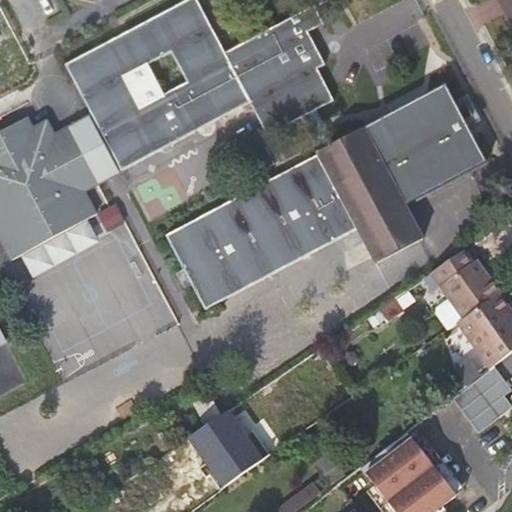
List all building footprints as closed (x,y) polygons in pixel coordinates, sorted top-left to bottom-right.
[(311,8),(222,54),(192,0),(64,66),(78,93),(120,169),(121,171),(246,104),(263,136),(305,115),(314,110),(330,101),(312,66),(320,62),(304,34),(320,26),(311,8)] [(511,0),(500,0),(511,22),(511,0)] [(333,146),(324,151),(290,169),(167,234),(185,268),(192,283),(206,309),(332,241),(356,229),(374,263),(423,238),(404,203),(485,162),(445,88),(378,122),(333,146)] [(333,146),(314,110),(305,115),(324,151),(333,146)] [(121,175),(89,116),(56,134),(86,193),(121,175)] [(0,146),(35,129),(29,117),(0,132),(0,146)] [(86,193),(56,134),(49,121),(35,129),(0,146),(0,237),(2,241),(11,236),(16,245),(83,209),(78,200),(87,195),(86,193)] [(98,214),(87,195),(78,200),(83,209),(16,245),(11,236),(2,241),(12,260),(98,214)] [(101,211),(107,228),(124,223),(118,205),(101,211)] [(100,243),(88,220),(21,257),(34,279),(100,243)] [(464,319),(499,295),(499,294),(476,261),(472,264),(463,252),(431,274),(432,274),(441,286),(450,299),(464,319)] [(192,283),(185,268),(176,271),(184,287),(192,283)] [(433,292),(441,286),(432,274),(423,280),(433,292)] [(458,323),(491,369),(511,353),(511,315),(511,316),(506,308),(507,307),(499,295),(464,319),(458,323)] [(380,310),(388,321),(403,310),(395,299),(380,310)] [(458,323),(464,319),(450,299),(437,308),(436,315),(448,330),(458,323)] [(367,320),(373,329),(385,320),(379,312),(367,320)] [(495,368),(453,400),(479,435),(511,408),(511,406),(504,397),(511,391),(495,368)] [(222,416),(211,395),(195,405),(206,427),(222,416)] [(223,417),(202,431),(213,449),(235,434),(223,417)] [(413,440),(457,496),(465,490),(421,434),(413,440)] [(436,511),(457,496),(413,440),(366,475),(375,487),(394,511),(436,511)] [(225,455),(234,468),(238,474),(254,462),(242,444),(225,455)] [(209,460),(201,447),(173,466),(193,496),(221,477),(209,460)] [(294,457),(302,467),(312,460),(304,450),(294,457)] [(225,455),(209,460),(221,477),(234,468),(225,455)] [(319,468),(330,484),(344,475),(332,459),(319,468)] [(275,511),(297,511),(327,490),(319,479),(275,511)] [(394,511),(375,487),(367,493),(382,511),(394,511)]
